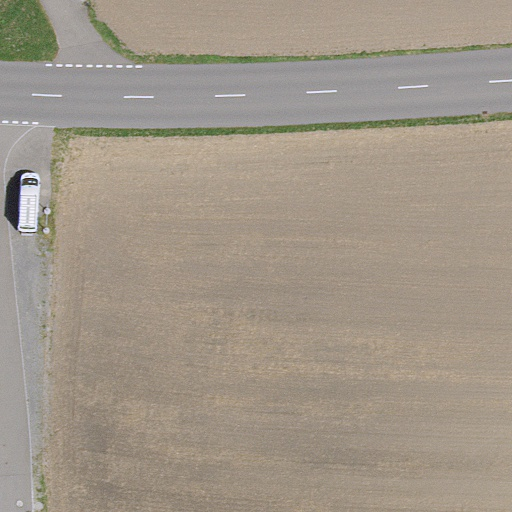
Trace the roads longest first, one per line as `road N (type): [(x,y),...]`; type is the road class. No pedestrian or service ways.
road 1 (residential): [(0,91),(94,96),(511,79)]
road 2 (residential): [(0,357),(11,511)]
